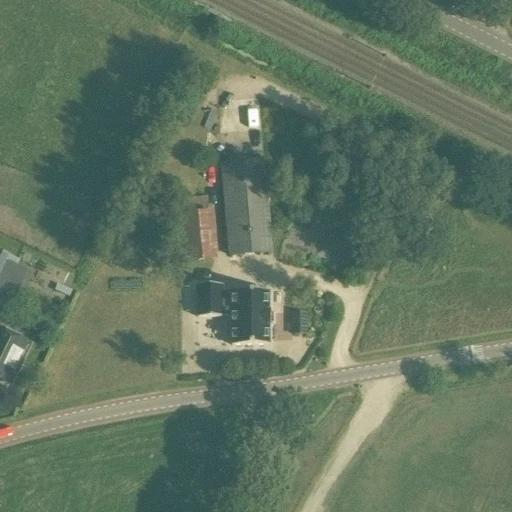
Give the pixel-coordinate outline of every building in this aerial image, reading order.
[(238,124),(239,104),(227,103),(226,123),(238,124)] [(228,257),(272,253),(264,160),(220,164),(228,257)] [(184,247),(211,245),(209,199),(182,200),(184,247)] [(0,300),(19,261),(0,252),(0,300)] [(267,313),(267,292),(221,292),(221,286),(197,286),(197,318),(221,318),(221,317),(231,317),(231,346),(267,346),(267,325),(269,325),(269,313),(267,313)] [(292,335),(305,335),(305,314),(292,315),(292,335)] [(0,380),(7,383),(14,368),(17,370),(29,344),(0,330),(0,380)]
